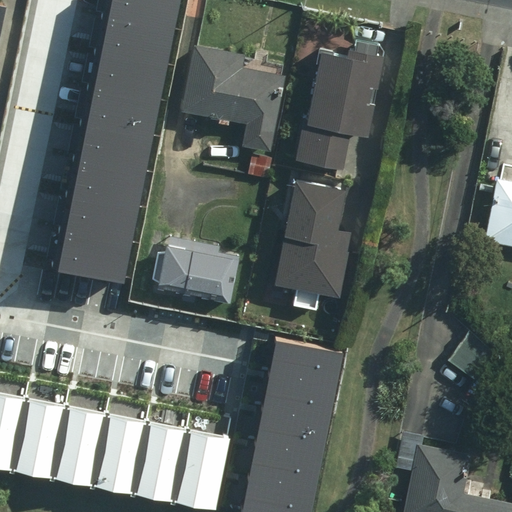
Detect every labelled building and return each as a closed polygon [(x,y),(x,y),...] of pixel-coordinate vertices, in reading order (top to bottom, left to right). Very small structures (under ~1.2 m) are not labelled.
[(114,0),(59,266),(123,279),(180,0),(114,0)] [(379,90),(386,56),(377,54),(379,44),(357,39),(355,50),(349,49),(348,55),(323,50),(310,117),(303,115),(294,158),(344,169),(351,135),(370,139),(377,106),(367,104),(371,88),(379,90)] [(248,52),(194,42),(182,109),(248,121),(243,146),(271,152),(285,77),(245,70),(248,52)] [(511,245),(511,181),(496,178),(483,240),(511,245)] [(347,189),(295,179),(275,284),(341,296),(353,233),(339,231),(347,189)] [(242,251),(153,234),(143,285),(232,302),(242,251)] [(505,343),(475,326),(455,362),(485,379),(505,343)] [(276,341),(246,507),(273,511),(314,511),(343,353),(276,341)] [(467,396),(433,390),(424,438),(458,444),(467,396)] [(232,437),(0,393),(0,463),(219,505),(232,437)] [(511,511),(511,502),(465,493),(473,454),(418,443),(404,511),(511,511)]
